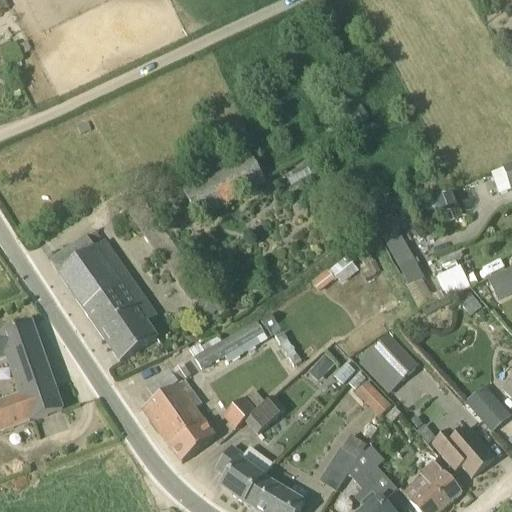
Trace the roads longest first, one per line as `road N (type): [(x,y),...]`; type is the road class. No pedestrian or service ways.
road 1 (residential): [(198,511),(152,465),(0,229)]
road 2 (residential): [(0,135),(293,0)]
